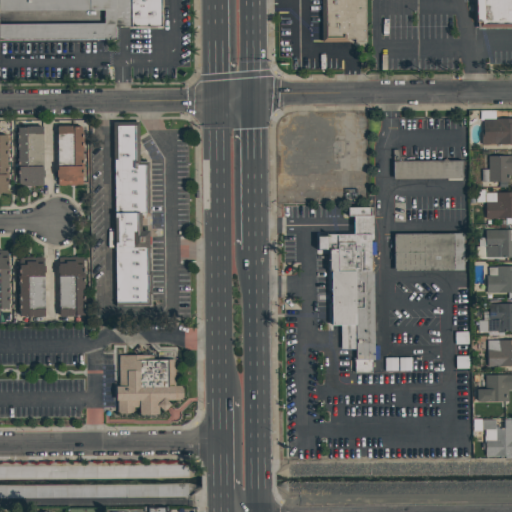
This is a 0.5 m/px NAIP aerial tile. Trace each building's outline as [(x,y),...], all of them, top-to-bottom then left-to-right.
[(0,0),(160,0),(160,26),(115,26),(115,40),(0,40),(0,0)] [(367,0),(367,44),(323,44),(323,0),(367,0)] [(511,0),(511,23),(478,23),(478,0),(511,0)] [(480,111),(495,111),(495,119),(511,118),(511,144),(481,145),(481,137),(483,137),(482,120),(480,120),(480,111)] [(112,122),(138,122),(139,161),(147,161),(148,213),(141,214),(141,230),(148,230),(149,263),(148,263),(148,271),(151,271),(151,295),(149,295),(149,304),(115,304),(114,213),(115,213),(114,160),(113,160),(112,122)] [(17,127),(26,127),(26,126),(42,126),(43,185),(18,186),(17,127)] [(57,127),(81,126),(82,185),(58,185),(57,127)] [(487,156),(509,156),(509,155),(511,155),(511,170),(510,170),(510,175),(508,176),(508,182),(506,182),(506,187),(498,187),(498,182),(481,182),(481,170),(488,169),(487,156)] [(392,161),(461,160),(462,178),(461,178),(461,180),(446,181),(446,179),(392,179),(392,161)] [(343,189),(356,189),(356,203),(343,203),(343,189)] [(485,193),(511,192),(511,223),(505,223),(505,219),(485,219),(485,193)] [(340,349),(340,325),(331,325),(331,272),(329,272),(329,250),(317,250),(316,236),(329,236),(329,234),(351,234),(351,216),(347,216),(347,207),(369,207),(369,216),(372,216),(373,239),(370,239),(370,242),(375,242),(375,255),(370,255),(370,271),(373,271),(373,346),(378,346),(379,360),(371,360),(371,372),(354,372),(354,359),(355,359),(355,349),(340,349)] [(484,230),(511,230),(511,257),(505,257),(505,258),(503,258),(503,259),(476,259),(475,246),(478,246),(478,238),(485,238),(484,230)] [(393,234),(462,233),(463,270),(394,271),(393,234)] [(0,309),(9,309),(8,255),(0,255),(0,309)] [(44,263),(44,317),(27,317),(27,316),(20,316),(19,265),(26,265),(26,261),(36,261),(36,263),(44,263)] [(83,264),(84,316),(59,316),(58,263),(65,263),(65,261),(76,261),(76,264),(83,264)] [(496,266),(511,266),(511,298),(508,298),(508,293),(486,293),(485,276),(487,275),(487,267),(496,267),(496,266)] [(511,298),(511,331),(504,331),(504,333),(503,333),(503,335),(488,335),(488,334),(487,334),(487,333),(477,333),(477,321),(482,320),(482,312),(488,312),(488,304),(489,304),(489,298),(496,298),(496,304),(509,304),(509,299),(511,298)] [(454,345),(454,332),(467,332),(467,344),(454,345)] [(486,340),(511,340),(511,366),(487,367),(486,340)] [(158,406),(158,415),(139,415),(139,407),(133,407),(133,413),(117,414),(117,401),(115,401),(115,386),(119,386),(118,355),(152,355),(153,360),(168,360),(168,359),(174,359),(175,386),(182,386),(182,400),(166,400),(170,405),(163,411),(158,406)] [(455,369),(455,356),(468,356),(468,369),(455,369)] [(384,358),(397,357),(397,370),(384,371),(384,358)] [(398,358),(411,357),(411,371),(398,371),(398,358)] [(484,375),(511,375),(511,389),(508,389),(508,401),(476,402),(476,389),(485,389),(484,375)] [(480,420),(494,420),(494,426),(498,426),(498,428),(503,428),(503,420),(511,419),(511,458),(504,459),(504,456),(484,456),(484,449),(482,449),(482,443),(484,443),(483,436),(484,436),(484,430),(480,430),(480,420)]
